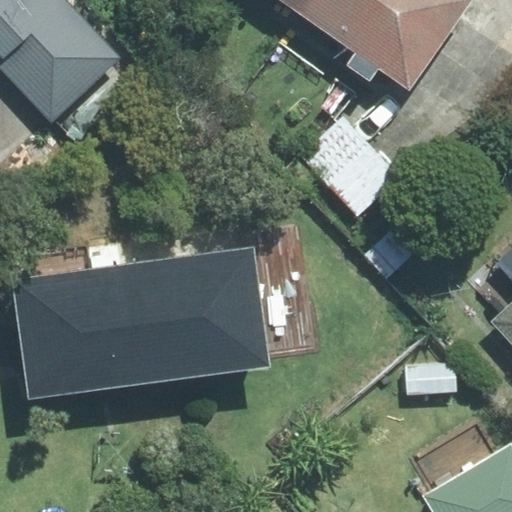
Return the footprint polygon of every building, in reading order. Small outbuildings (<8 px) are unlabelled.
[(0,0),(0,56),(2,56),(1,67),(53,121),(120,58),(65,0),(0,0)] [(280,0),(302,15),(312,0),(280,0)] [(472,0),(312,0),(302,15),(355,52),(347,65),(369,80),(379,67),(410,89),(472,0)] [(301,155),(357,214),(399,174),(344,115),(301,155)] [(13,282),(29,399),(269,367),(253,249),(13,282)] [(511,343),(511,300),(491,320),(511,343)] [(511,511),(511,441),(422,496),(431,511),(511,511)]
